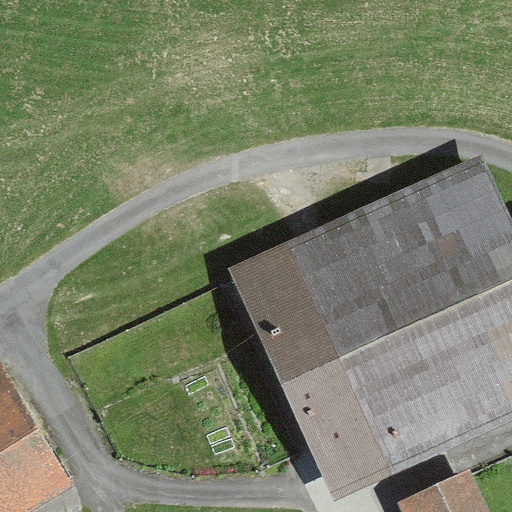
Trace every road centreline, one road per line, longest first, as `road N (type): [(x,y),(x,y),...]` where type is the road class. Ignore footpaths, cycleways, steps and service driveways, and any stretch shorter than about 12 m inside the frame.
road 1 (residential): [(0,308),(50,268),(207,175),(374,138),(511,152)]
road 2 (residential): [(109,511),(102,471),(43,368),(0,338)]
